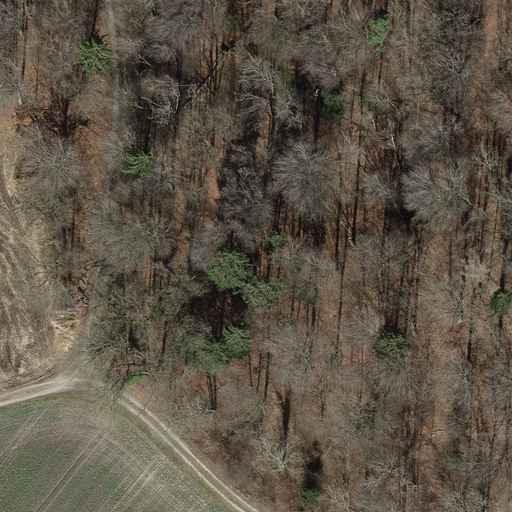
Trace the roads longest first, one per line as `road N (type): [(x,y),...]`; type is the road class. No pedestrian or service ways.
road 1 (track): [(82,377),(102,280),(118,39),(111,0)]
road 2 (track): [(0,401),(82,377),(125,398),(248,511)]
